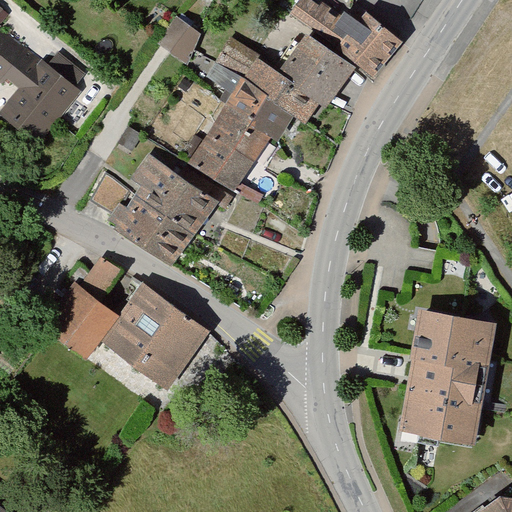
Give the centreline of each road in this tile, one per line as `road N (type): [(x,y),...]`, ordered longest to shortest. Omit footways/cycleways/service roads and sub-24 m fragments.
road 1 (tertiary): [(463,0),(360,168),(339,224),(324,301),(323,392)]
road 2 (unclassified): [(0,188),(132,255),(200,298),(299,383),(323,392)]
road 3 (tertiary): [(323,392),(363,511)]
